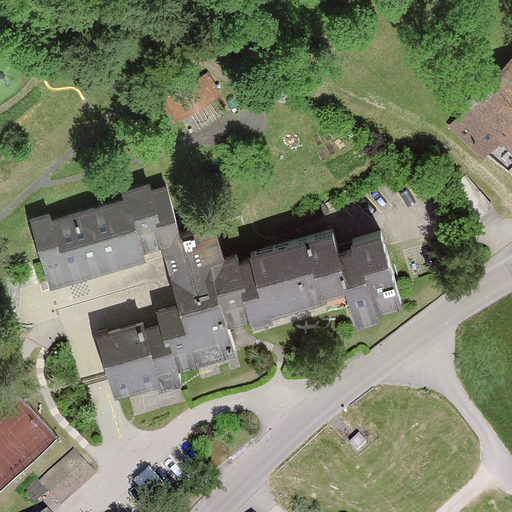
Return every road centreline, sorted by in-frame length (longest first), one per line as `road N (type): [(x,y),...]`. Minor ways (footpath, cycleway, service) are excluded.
road 1 (track): [(0,10),(230,47),(422,119)]
road 2 (tertiary): [(511,275),(419,336),(220,511)]
road 3 (unknown): [(115,478),(207,412),(311,428)]
road 4 (track): [(422,119),(289,0)]
road 5 (track): [(419,336),(511,475)]
road 6 (track): [(422,119),(511,210)]
